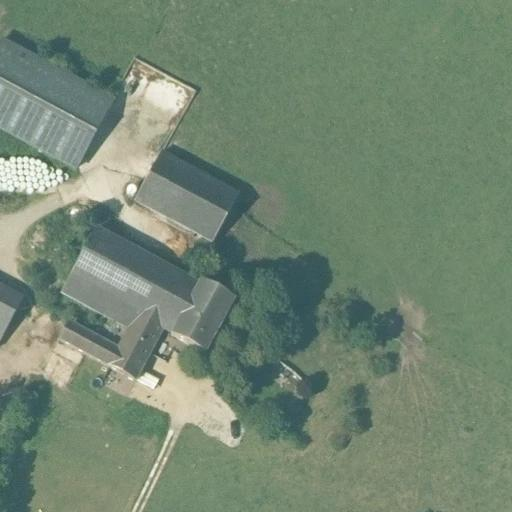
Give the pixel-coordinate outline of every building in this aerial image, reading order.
[(113,101),(2,41),(0,45),(0,130),(75,171),(113,101)] [(238,196),(161,154),(134,203),(204,241),(211,245),(212,245),(238,196)] [(184,279),(97,231),(61,297),(127,334),(117,352),(68,325),(58,343),(135,384),(162,332),(171,337),(199,287),(191,282),(184,279)] [(204,241),(184,279),(191,282),(199,269),(211,245),(204,241)] [(234,303),(200,285),(171,337),(170,339),(204,358),(234,303)] [(0,342),(23,301),(0,288),(0,342)]
